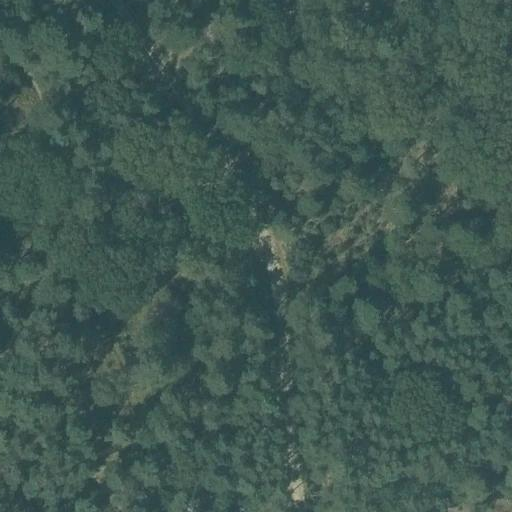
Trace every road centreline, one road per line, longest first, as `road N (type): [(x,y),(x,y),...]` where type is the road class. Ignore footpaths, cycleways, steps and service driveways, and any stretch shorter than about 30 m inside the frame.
road 1 (track): [(17,511),(77,497),(104,475),(124,446),(127,393),(112,347),(57,274),(0,221)]
road 2 (track): [(511,37),(484,41),(290,2),(238,14),(188,41),(167,77)]
road 3 (track): [(249,192),(279,299),(300,511)]
